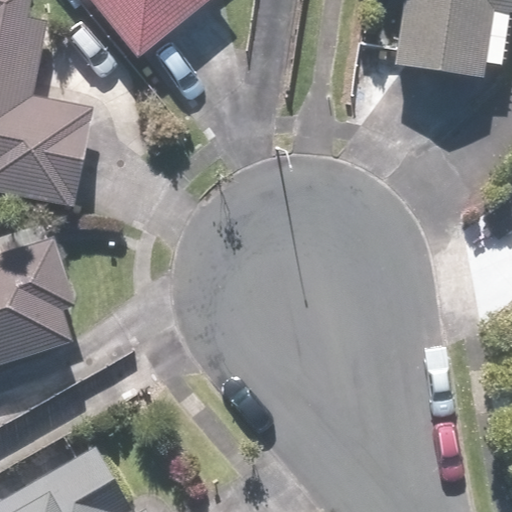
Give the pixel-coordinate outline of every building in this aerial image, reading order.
[(0,0),(0,200),(72,212),(89,109),(32,100),(44,26),(27,23),(30,0),(0,0)] [(87,0),(139,65),(221,0),(87,0)] [(511,23),(511,0),(408,0),(404,77),(485,82),(486,62),(506,63),(509,23),(511,23)] [(0,371),(69,345),(59,319),(80,311),(50,235),(0,254),(0,371)] [(141,511),(135,511),(99,448),(0,504),(0,511),(144,511),(141,511)]
